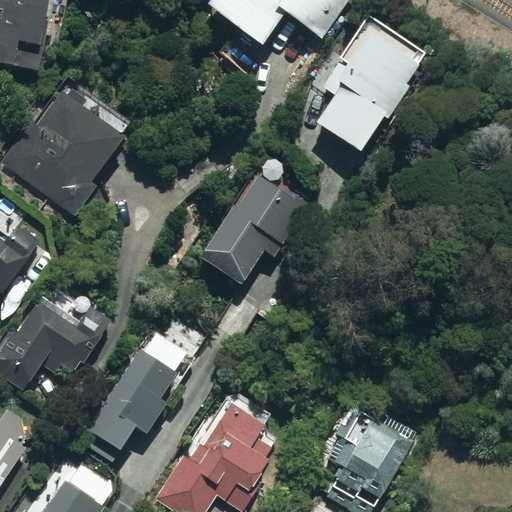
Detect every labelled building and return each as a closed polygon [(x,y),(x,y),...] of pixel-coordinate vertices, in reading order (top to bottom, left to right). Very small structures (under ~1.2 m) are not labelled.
[(52,0),(0,0),(0,67),(16,70),(20,48),(43,52),(52,0)] [(217,0),(209,13),(263,52),(287,18),(321,41),(349,0),(217,0)] [(428,58),(367,16),(263,165),(328,210),(411,92),(406,89),(428,58)] [(96,186),(137,130),(77,87),(65,103),(53,94),(1,165),(76,220),(100,188),(96,186)] [(276,262),(310,213),(259,179),(201,264),(241,292),(266,255),(276,262)] [(35,260),(0,234),(0,296),(6,301),(35,260)] [(43,302),(0,357),(0,378),(23,397),(43,371),(70,391),(103,349),(43,302)] [(180,379),(142,353),(82,444),(113,465),(135,431),(149,440),(171,406),(165,402),(180,379)] [(190,460),(183,455),(153,497),(174,511),(209,511),(218,500),(235,511),(241,511),(253,496),(250,494),(272,464),(265,458),(273,447),(260,437),(266,428),(231,403),(190,460)] [(326,499),(349,511),(376,511),(416,441),(355,408),(327,458),(343,467),(326,499)] [(7,411),(0,422),(0,491),(27,451),(23,449),(35,430),(7,411)] [(101,511),(104,509),(66,481),(43,511),(25,511),(22,510),(20,511),(101,511)]
